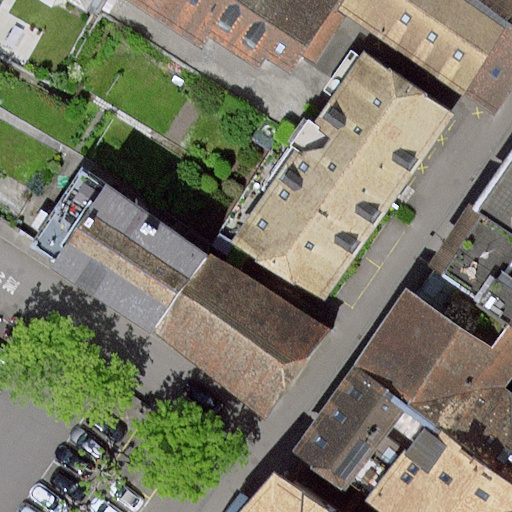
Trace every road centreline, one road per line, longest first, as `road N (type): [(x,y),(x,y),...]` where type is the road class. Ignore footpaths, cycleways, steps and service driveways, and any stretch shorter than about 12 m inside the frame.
road 1 (residential): [(511,123),(270,447)]
road 2 (residential): [(0,262),(270,447)]
road 3 (residential): [(270,447),(372,511)]
